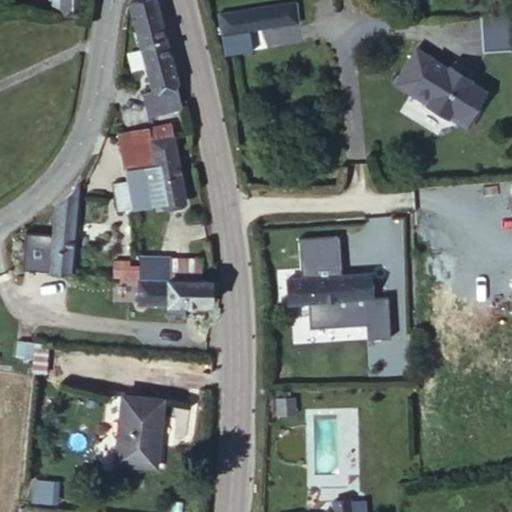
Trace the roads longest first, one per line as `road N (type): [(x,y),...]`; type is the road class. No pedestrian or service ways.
road 1 (secondary): [(230,511),(242,411),(235,248),(218,141),(181,0)]
road 2 (unknown): [(356,206),(362,129),(355,15),(391,15),(475,66)]
road 3 (tertiary): [(113,0),(81,148),(61,178),(0,222)]
road 4 (unknown): [(356,206),(395,221),(463,223),(511,263)]
road 5 (unknown): [(229,211),(356,206)]
